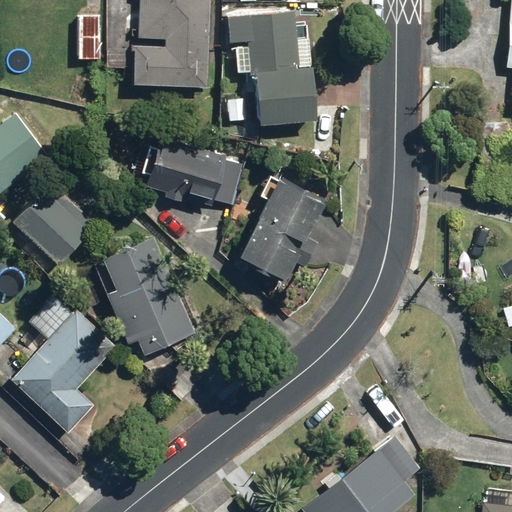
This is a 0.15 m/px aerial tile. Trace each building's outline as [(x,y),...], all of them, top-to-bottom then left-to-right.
[(106,0),(106,68),(133,68),(132,85),(207,89),(210,0),(106,0)] [(511,0),(504,0),(505,0),(502,0),(490,0),(488,40),(502,40),(501,68),(511,68),(511,94),(511,109),(511,0)] [(294,67),(288,10),(223,16),(226,44),(232,43),(235,75),(249,74),(254,126),(313,120),(308,66),(294,67)] [(97,17),(77,16),(75,55),(96,56),(97,17)] [(16,113),(0,124),(0,194),(49,159),(16,113)] [(233,205),(242,163),(152,138),(142,185),(233,205)] [(325,204),(274,178),(236,257),(285,281),(294,263),(304,268),(315,245),(307,241),(325,204)] [(94,228),(45,183),(9,222),(59,267),(94,228)] [(196,327),(149,235),(101,261),(115,288),(102,295),(128,345),(134,342),(141,355),(196,327)] [(75,389),(111,349),(75,310),(10,382),(65,435),(93,405),(75,389)] [(0,342),(14,327),(0,313),(0,342)] [(418,466),(373,406),(354,418),(373,449),(297,506),(300,511),(386,511),(412,493),(402,480),(418,466)] [(511,511),(511,504),(479,501),(477,511),(511,511)]
